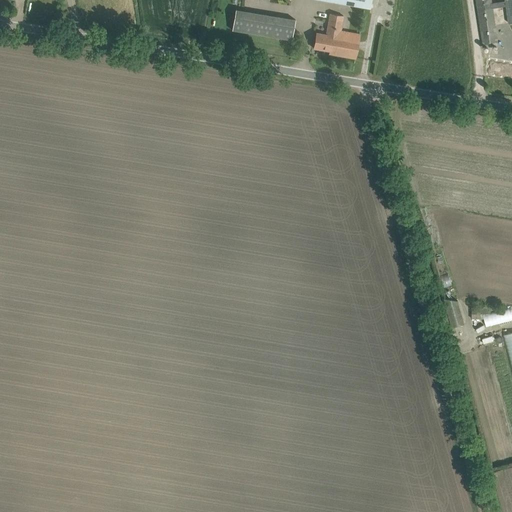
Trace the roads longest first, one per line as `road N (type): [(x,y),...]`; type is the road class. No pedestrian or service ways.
road 1 (unclassified): [(511,109),(0,24)]
road 2 (track): [(369,86),(486,511)]
